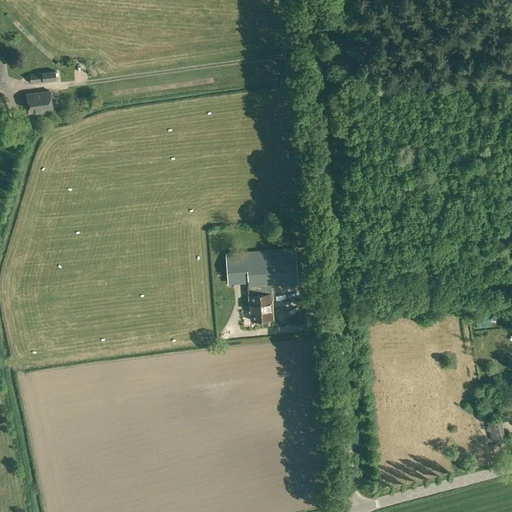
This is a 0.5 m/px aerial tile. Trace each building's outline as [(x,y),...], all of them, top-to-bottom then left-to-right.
[(31,83),(57,79),(56,71),(30,75),(31,83)] [(27,94),(29,114),(42,112),(43,114),(53,113),(50,90),(27,94)] [(228,253),(230,283),(249,282),(252,319),(268,318),(266,293),(271,293),(270,283),(298,281),(295,248),(228,253)] [(491,402),(493,415),(501,414),(499,401),(491,402)] [(489,422),(493,440),(505,438),(501,420),(489,422)]
